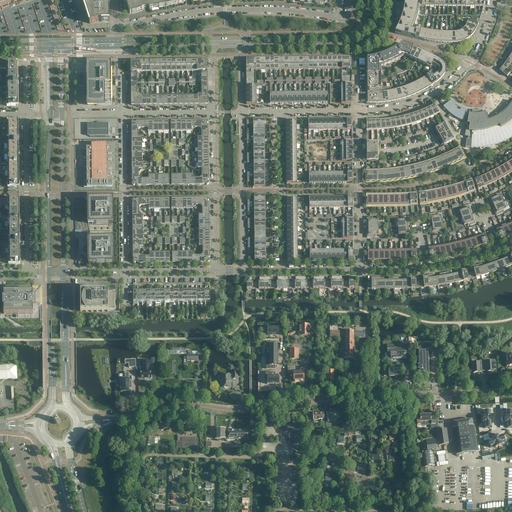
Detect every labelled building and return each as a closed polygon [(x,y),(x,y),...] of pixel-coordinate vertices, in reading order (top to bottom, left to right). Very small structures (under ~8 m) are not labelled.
[(109,21),(109,0),(88,0),(82,2),(89,24),(99,21),(101,21),(101,22),(109,21)] [(140,0),(123,0),(123,2),(124,5),(126,12),(129,12),(129,14),(132,14),(134,12),(137,12),(140,10),(142,10),(144,9),(143,8),(140,0)] [(186,1),(185,0),(147,0),(148,6),(149,9),(151,9),(153,8),(155,8),(159,8),(159,7),(161,6),(162,6),(166,6),(168,5),(169,5),(171,5),(173,4),(174,3),(176,3),(176,4),(180,2),(181,2),(183,2),(186,1)] [(479,22),(481,17),(481,16),(482,11),(484,0),(404,0),(405,1),(404,4),(404,6),(404,8),(403,10),(403,12),(403,14),(402,15),(402,17),(401,19),(400,21),(399,26),(398,26),(398,28),(396,31),(395,32),(395,33),(397,34),(400,35),(414,38),(417,39),(421,40),(424,41),(426,41),(429,42),(432,42),(436,43),(440,43),(445,43),(446,43),(450,43),(454,43),(456,43),(457,43),(458,43),(459,43),(461,42),(463,42),(464,41),(465,41),(466,40),(467,40),(468,39),(469,38),(470,37),(471,37),(472,36),(472,35),(473,35),(473,34),(474,32),(475,31),(477,28),(477,27),(478,25),(478,24),(479,22)] [(409,58),(413,48),(410,47),(407,45),(406,45),(402,44),(401,45),(399,46),(397,47),(396,48),(393,50),(391,51),(389,52),(387,53),(392,62),(394,62),(396,60),(400,59),(404,56),(409,58)] [(413,60),(417,50),(415,48),(413,48),(409,58),(413,60)] [(417,62),(422,51),(417,50),(413,60),(417,62)] [(421,64),(426,53),(422,51),(417,62),(421,64)] [(384,65),(386,65),(388,64),(390,63),(392,62),(387,53),(385,54),(382,55),(380,55),(378,56),(374,57),(371,58),(369,58),(367,58),(367,78),(377,77),(381,77),(381,65),(384,65)] [(426,66),(430,56),(426,53),(421,64),(426,66)] [(432,62),(434,60),(435,58),(434,57),(430,56),(426,66),(430,67),(432,62)] [(351,84),(351,65),(351,59),(346,59),(341,59),(342,69),(342,84),(351,84)] [(256,85),(255,70),(255,60),(250,60),(246,60),(246,65),(246,66),(246,85),(256,85)] [(141,72),(141,62),(141,61),(130,61),(131,70),(137,70),(137,72),(141,72)] [(207,69),(207,64),(207,61),(197,61),(197,71),(201,71),(201,69),(207,69)] [(111,105),(111,62),(97,62),(86,62),(86,65),(87,71),(87,83),(87,88),(87,105),(88,105),(111,105)] [(445,68),(445,67),(444,66),(444,65),(443,64),(442,63),(437,66),(438,66),(439,68),(439,70),(438,72),(438,73),(444,74),(445,73),(445,72),(445,71),(445,70),(445,69),(445,68)] [(511,73),(504,67),(502,69),(500,71),(508,77),(509,75),(511,73)] [(443,76),(444,75),(444,74),(438,73),(435,71),(432,75),(434,77),(437,82),(438,81),(439,80),(440,79),(441,78),(442,77),(443,76)] [(434,77),(432,75),(430,73),(426,76),(433,85),(435,83),(437,82),(434,77)] [(18,85),(18,76),(18,74),(6,74),(6,85),(16,85),(18,85)] [(433,85),(426,76),(422,78),(428,88),(430,86),(433,85)] [(428,88),(422,78),(419,81),(423,90),(426,89),(428,88)] [(423,90),(419,81),(414,83),(419,93),(421,92),(423,90)] [(419,93),(414,83),(410,85),(414,95),(416,94),(419,93)] [(414,95),(410,85),(405,87),(409,97),(412,96),(414,95)] [(409,97),(405,87),(401,88),(404,99),(406,98),(409,97)] [(380,103),(380,96),(378,96),(377,92),(367,92),(367,103),(369,103),(370,103),(372,103),(374,103),(375,103),(377,103),(380,103)] [(208,105),(208,96),(201,96),(201,94),(197,94),(198,105),(208,105)] [(141,105),(141,95),(137,95),(137,97),(131,97),(131,105),(141,105)] [(457,109),(456,108),(455,107),(454,106),(455,105),(453,103),(454,102),(452,100),(452,99),(443,107),(445,109),(446,110),(447,111),(448,112),(449,113),(450,114),(451,114),(451,113),(453,115),(453,116),(455,117),(457,118),(460,120),(462,121),(466,110),(463,109),(463,111),(460,109),(459,111),(457,109)] [(511,101),(511,102),(511,103),(510,104),(509,106),(508,107),(506,109),(505,110),(504,111),(502,113),(501,114),(499,115),(498,116),(496,117),(495,118),(492,119),(490,119),(488,120),(485,111),(485,112),(482,113),(482,110),(480,110),(478,110),(477,110),(475,110),(474,110),(472,110),(472,112),(472,113),(469,113),(465,136),(468,137),(468,136),(471,136),(471,148),(471,147),(473,148),(475,148),(478,147),(480,147),(482,147),(484,147),(486,147),(489,146),(492,146),(494,145),(496,144),(498,143),(501,142),(504,141),(506,140),(508,139),(510,138),(511,137),(511,136),(511,101)] [(439,113),(435,105),(432,106),(433,106),(430,107),(435,116),(436,115),(439,113)] [(435,116),(430,107),(428,108),(426,109),(430,118),(432,117),(435,116)] [(430,118),(426,109),(424,110),(422,111),(425,120),(427,119),(430,118)] [(425,120),(422,111),(420,112),(419,112),(417,112),(421,122),(423,121),(425,120)] [(200,129),(208,121),(207,121),(206,120),(206,121),(205,121),(204,122),(203,121),(191,121),(191,128),(199,128),(200,129)] [(89,137),(110,137),(110,124),(100,124),(100,125),(89,126),(89,137)] [(452,136),(447,128),(446,128),(444,125),(437,129),(439,133),(437,133),(442,141),(443,141),(445,144),(452,140),(451,137),(452,136)] [(19,135),(19,128),(7,128),(7,133),(9,133),(11,133),(13,133),(15,133),(17,133),(17,135),(17,136),(18,136),(18,135),(19,135)] [(19,135),(18,135),(18,136),(17,136),(17,135),(15,135),(13,135),(11,135),(9,136),(7,136),(7,142),(9,142),(11,142),(13,142),(15,142),(17,142),(17,144),(19,144),(19,135)] [(378,152),(378,147),(376,147),(376,143),(368,143),(368,147),(366,147),(366,152),(367,157),(368,157),(368,161),(376,161),(376,157),(378,157),(378,152)] [(112,187),(112,147),(86,147),(87,180),(84,181),(84,188),(112,187)] [(464,158),(459,149),(457,150),(454,152),(459,161),(460,160),(461,160),(462,160),(462,159),(464,158)] [(459,161),(454,152),(452,153),(449,154),(454,163),(455,162),(456,163),(457,162),(457,161),(459,161)] [(454,163),(449,154),(448,155),(445,156),(449,165),(450,165),(451,165),(452,165),(452,164),(454,163)] [(449,165),(445,156),(440,158),(443,167),(445,167),(446,168),(447,167),(447,166),(449,165)] [(443,167),(440,158),(435,160),(438,170),(440,169),(440,170),(442,169),(442,168),(443,167)] [(438,170),(435,160),(430,162),(433,171),(435,171),(435,172),(437,171),(436,170),(438,170)] [(433,171),(430,162),(425,164),(428,173),(429,173),(430,173),(431,173),(431,172),(433,171)] [(511,172),(507,164),(505,165),(502,166),(507,175),(511,172)] [(507,175),(502,166),(500,168),(498,169),(503,178),(507,175)] [(503,178),(498,169),(496,170),(493,171),(498,180),(503,178)] [(498,180),(493,171),(491,173),(489,174),(493,183),(498,180)] [(493,183),(489,174),(484,176),(488,185),(493,183)] [(488,185),(484,176),(479,178),(484,187),(488,185)] [(484,187),(479,178),(474,181),(478,190),(484,187)] [(474,191),(471,183),(471,182),(465,184),(468,193),(474,191)] [(468,193),(465,184),(460,186),(463,195),(468,193)] [(463,195),(460,186),(455,187),(455,188),(458,197),(463,195)] [(503,202),(500,196),(497,197),(496,195),(494,196),(495,198),(491,199),(492,202),(491,202),(492,205),(493,205),(494,206),(503,202)] [(113,239),(112,224),(113,224),(113,199),(85,199),(85,200),(76,200),(76,198),(75,198),(75,237),(79,237),(79,263),(86,263),(88,263),(88,264),(113,263),(113,239)] [(506,209),(503,202),(494,206),(494,208),(493,208),(494,211),(495,211),(496,213),(500,211),(501,213),(504,212),(503,210),(506,209)] [(472,213),(471,210),(469,210),(469,208),(464,209),(464,208),(461,208),(462,210),(459,211),(462,218),(471,215),(470,213),(472,213)] [(442,223),(441,216),(438,216),(437,214),(435,215),(435,217),(431,217),(431,220),(430,220),(430,223),(432,223),(432,225),(442,223)] [(473,222),(473,220),(474,219),(473,216),(472,217),(471,215),(462,218),(464,225),(467,224),(467,226),(470,225),(469,223),(473,222)] [(409,226),(409,222),(407,222),(407,220),(403,220),(403,218),(400,218),(400,220),(397,220),(398,228),(408,227),(408,226),(409,226)] [(378,228),(378,221),(375,221),(375,219),(372,219),(372,221),(368,221),(368,223),(367,223),(367,226),(368,226),(368,228),(378,228)] [(443,230),(442,223),(432,225),(432,226),(431,226),(431,229),(432,229),(433,232),(437,231),(437,233),(440,233),(440,231),(443,230)] [(511,235),(506,226),(502,228),(506,237),(511,235)] [(408,235),(408,232),(409,232),(409,229),(408,229),(408,227),(398,228),(398,235),(401,235),(401,237),(404,237),(404,235),(408,235)] [(378,235),(378,228),(368,228),(368,230),(367,230),(367,233),(368,233),(368,236),(372,235),(372,237),(375,237),(375,235),(378,235)] [(506,237),(502,228),(496,230),(500,239),(506,237)] [(489,244),(485,234),(483,235),(479,236),(483,246),(489,244)] [(483,246),(479,236),(475,238),(478,247),(483,246)] [(511,260),(509,254),(504,256),(505,259),(502,260),(503,262),(505,268),(511,265),(511,260)] [(505,268),(503,262),(502,260),(499,261),(498,258),(493,260),(497,271),(498,271),(505,268)] [(497,271),(493,260),(488,262),(489,265),(486,266),(487,268),(489,274),(497,271)] [(489,274),(487,268),(486,266),(483,267),(482,264),(477,265),(480,276),(481,276),(489,274)] [(480,276),(477,265),(472,267),(474,272),(470,273),(472,279),(480,277),(480,276)] [(472,279),(470,273),(467,273),(466,268),(461,270),(463,281),(464,281),(472,279)] [(463,281),(461,270),(456,271),(456,274),(453,274),(453,276),(455,283),(463,281)] [(455,283),(453,276),(453,274),(450,275),(449,272),(444,273),(446,285),(447,284),(455,283)] [(446,285),(444,273),(439,274),(440,277),(436,277),(437,279),(438,286),(446,285)] [(429,287),(427,275),(422,276),(423,281),(419,281),(420,288),(428,287),(429,287)] [(438,286),(437,279),(436,277),(433,278),(432,275),(427,275),(429,287),(438,286)] [(376,289),(376,277),(371,277),(371,283),(367,283),(367,289),(376,289)] [(385,289),(385,283),(385,280),(381,281),(381,277),(376,277),(376,289),(377,289),(385,289)] [(394,289),(394,277),(389,277),(389,280),(385,280),(385,283),(385,289),(393,289),(394,289)] [(402,289),(402,282),(402,280),(399,280),(399,277),(394,277),(394,289),(402,289)] [(411,289),(411,277),(405,277),(406,280),(402,280),(402,282),(402,289),(411,289)] [(420,288),(419,281),(416,282),(416,277),(411,277),(411,289),(412,289),(420,288)] [(113,312),(113,292),(113,279),(85,279),(85,282),(81,282),(81,279),(75,280),(76,317),(119,317),(119,312),(113,312)] [(40,304),(40,288),(31,288),(31,287),(5,287),(5,288),(3,288),(4,315),(0,315),(0,318),(40,318),(40,305),(40,304)] [(309,336),(309,330),(309,325),(299,325),(299,336),(309,336)] [(267,327),(267,336),(278,336),(278,333),(282,333),(282,328),(278,328),(278,327),(267,327)] [(354,358),(354,331),(344,331),(345,358),(354,358)] [(355,338),(365,339),(365,332),(355,331),(355,338)] [(269,345),(269,356),(278,356),(278,345),(275,345),(275,342),(269,342),(269,345)] [(428,366),(427,351),(426,351),(426,345),(425,345),(425,344),(422,344),(422,345),(418,345),(418,352),(418,353),(419,353),(419,365),(418,366),(418,369),(420,369),(420,375),(428,375),(428,368),(429,368),(429,366),(428,366)] [(406,355),(406,347),(387,348),(387,353),(390,353),(391,360),(394,360),(394,359),(396,359),(396,360),(397,360),(397,359),(400,359),(400,360),(403,359),(403,355),(406,355)] [(298,359),(298,349),(290,349),(290,359),(298,359)] [(198,361),(198,355),(192,355),(192,351),(187,351),(188,356),(186,356),(187,362),(198,361)] [(269,356),(269,366),(269,369),(275,369),(275,366),(278,366),(278,356),(269,356)] [(143,371),(140,371),(140,378),(151,378),(151,370),(150,370),(149,361),(143,361),(143,371)] [(493,372),(492,361),(492,362),(486,362),(486,361),(478,361),(479,362),(473,363),(472,363),(473,373),(474,373),(479,372),(479,373),(480,373),(479,371),(480,370),(483,370),(486,370),(487,371),(487,372),(493,372)] [(18,380),(17,368),(21,368),(21,364),(17,364),(0,365),(0,383),(3,381),(18,380)] [(231,380),(231,379),(231,378),(232,378),(232,379),(237,379),(237,371),(232,371),(232,375),(230,375),(221,375),(221,379),(220,379),(221,383),(221,388),(224,388),(225,388),(226,388),(227,388),(227,387),(230,387),(230,382),(231,382),(231,380)] [(125,379),(120,379),(121,392),(129,391),(129,388),(131,388),(131,386),(131,384),(131,382),(129,382),(129,373),(125,373),(125,379)] [(269,376),(267,376),(267,385),(278,385),(278,376),(275,376),(275,373),(269,373),(269,376)] [(303,373),(295,373),(293,373),(294,381),(295,381),(295,382),(298,381),(304,380),(303,373)] [(337,419),(337,412),(326,413),(327,419),(327,420),(329,420),(329,419),(335,419),(335,420),(337,420),(337,419)] [(483,417),(482,417),(482,421),(493,420),(492,415),(491,416),(490,412),(483,413),(483,417)] [(503,416),(503,421),(511,420),(511,416),(511,415),(511,412),(505,412),(505,416),(503,416)] [(324,420),(323,413),(313,413),(313,420),(313,421),(316,421),(316,420),(321,420),(321,421),(324,420)] [(436,428),(435,418),(431,418),(431,415),(420,415),(420,418),(417,418),(417,426),(431,425),(431,428),(436,428)] [(476,452),(472,420),(462,421),(466,454),(476,452)] [(493,420),(482,421),(483,426),(485,426),(485,430),(492,429),(492,425),(494,425),(493,420)] [(511,420),(503,421),(503,425),(505,425),(504,429),(511,429),(511,425),(511,420)] [(466,454),(462,421),(452,423),(456,455),(466,454)] [(301,440),(301,425),(286,425),(286,432),(295,432),(295,440),(301,440)] [(225,439),(225,430),(225,429),(215,429),(215,439),(225,439)] [(436,431),(438,445),(438,446),(448,444),(446,429),(436,431)] [(237,440),(237,430),(225,430),(225,439),(225,440),(226,440),(226,442),(228,442),(228,440),(232,440),(232,448),(237,448),(237,440)] [(249,440),(249,433),(247,433),(247,430),(237,430),(237,440),(249,440)] [(500,434),(496,436),(501,446),(505,444),(504,442),(507,441),(504,435),(501,436),(500,434)] [(493,440),(490,441),(492,447),(496,446),(496,447),(501,446),(496,436),(492,438),(493,440)] [(435,439),(430,440),(431,443),(426,444),(427,450),(436,449),(435,439)] [(435,466),(433,451),(422,453),(424,467),(435,466)] [(438,456),(439,466),(448,465),(448,462),(445,462),(444,455),(445,455),(445,452),(436,453),(437,456),(438,456)]
